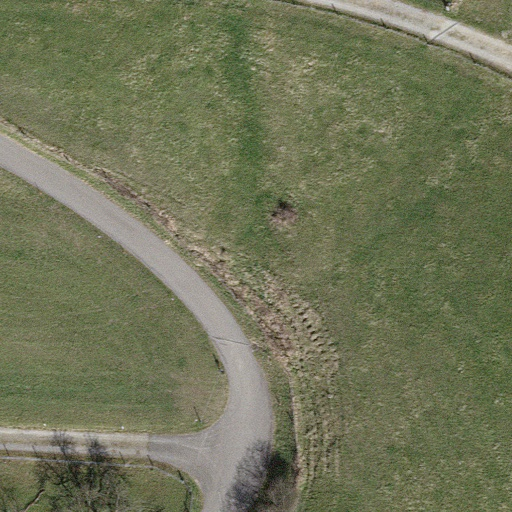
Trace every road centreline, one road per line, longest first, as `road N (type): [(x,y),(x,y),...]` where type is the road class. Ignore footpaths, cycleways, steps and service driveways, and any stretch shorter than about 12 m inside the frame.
road 1 (residential): [(221,511),(246,446),(249,363),(173,252),(0,143)]
road 2 (track): [(246,446),(0,431)]
road 3 (track): [(364,0),(451,24),(511,55)]
